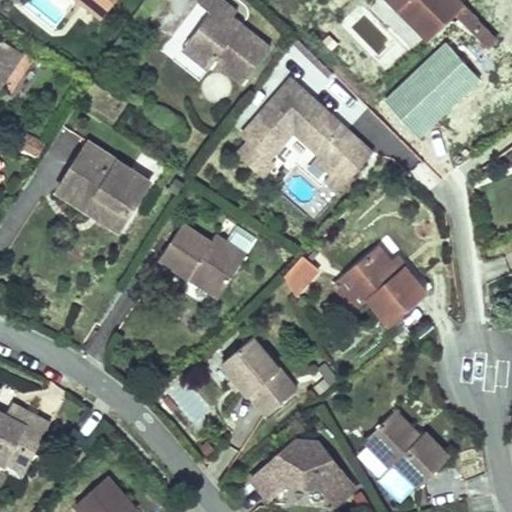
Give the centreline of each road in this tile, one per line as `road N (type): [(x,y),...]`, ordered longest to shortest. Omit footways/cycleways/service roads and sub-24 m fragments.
road 1 (residential): [(0,328),(113,394),(219,511)]
road 2 (residential): [(510,511),(480,368)]
